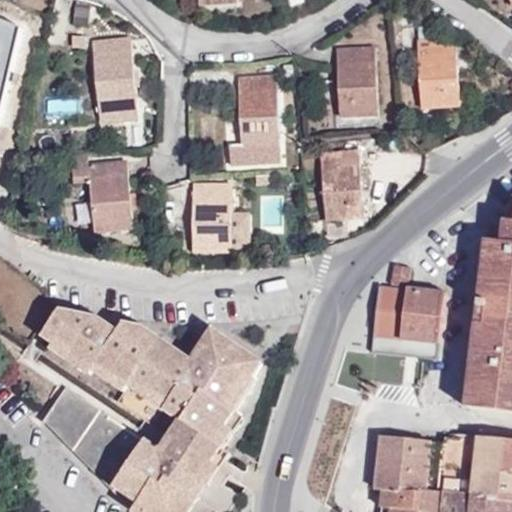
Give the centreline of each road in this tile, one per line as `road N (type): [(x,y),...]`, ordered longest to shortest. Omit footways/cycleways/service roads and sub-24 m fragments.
road 1 (residential): [(354,271),(182,290),(36,261),(0,232)]
road 2 (unclassified): [(274,511),(315,346),(330,304),(354,271)]
road 3 (unclassified): [(354,271),(511,140)]
road 4 (unclassified): [(451,417),(471,234)]
road 5 (residential): [(350,0),(280,36),(181,41)]
road 6 (residential): [(181,41),(174,175)]
